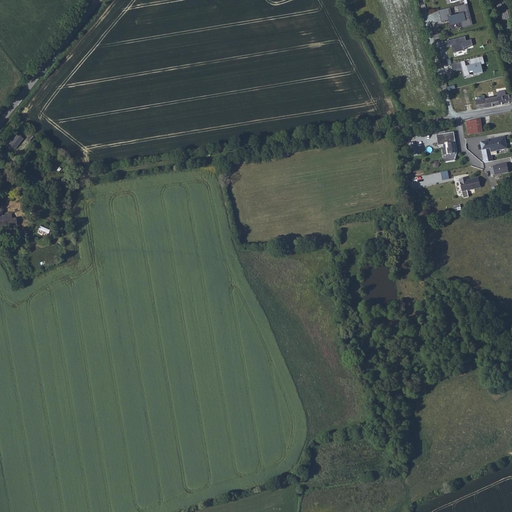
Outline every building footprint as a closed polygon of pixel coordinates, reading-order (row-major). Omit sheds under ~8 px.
[(456,8),(444,11),(447,22),(456,20),(457,24),(467,21),(469,28),(479,25),(473,3),(470,4),(463,6),(465,14),(458,16),(456,8)] [(465,37),(443,42),(444,46),(451,44),(453,52),(465,50),(464,48),(473,45),(472,39),(466,40),(465,37)] [(463,77),(483,72),(481,64),(485,63),(483,55),(459,61),(463,77)] [(483,108),(511,104),(511,91),(504,93),(504,97),(492,98),(492,96),(490,95),(489,96),(488,99),(482,100),(483,108)] [(484,133),(488,131),(486,120),(472,123),(474,134),(484,133)] [(458,152),(453,131),(436,135),(439,146),(445,144),(447,154),(446,160),(447,162),(456,160),(458,152)] [(511,149),(511,136),(496,140),(492,141),(493,145),(489,145),(492,163),(500,161),(499,155),(504,154),(503,151),(511,149)] [(26,141),(21,137),(13,148),(18,152),(26,141)] [(511,173),(511,163),(500,166),(500,168),(496,168),(497,171),(500,171),(501,174),(501,175),(511,173)] [(442,180),(450,178),(448,170),(441,171),(442,180)] [(473,191),(487,189),(485,178),(474,179),(474,177),(466,179),(469,198),(474,198),(473,191)] [(11,230),(20,226),(19,220),(15,221),(14,217),(0,219),(0,223),(0,225),(0,232),(4,231),(11,230)]
